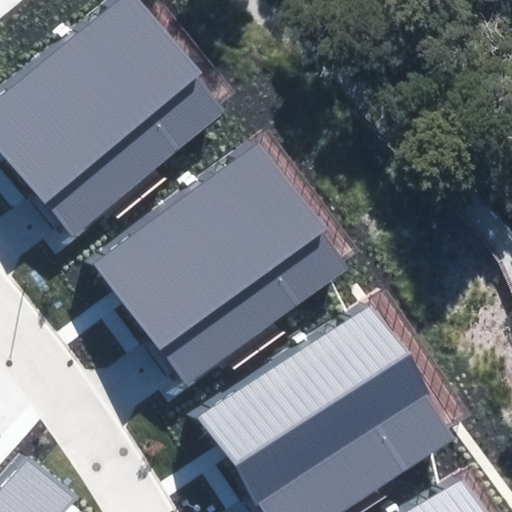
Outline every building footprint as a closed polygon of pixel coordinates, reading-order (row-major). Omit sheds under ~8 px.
[(144,0),(99,0),(0,84),(0,154),(68,233),(228,98),(144,0)] [(252,131),(85,258),(181,383),(348,256),(252,131)] [(360,290),(188,409),(259,511),(314,511),(450,419),(360,290)] [(0,511),(63,511),(75,500),(30,460),(0,492),(0,511)] [(484,511),(458,468),(384,511),(484,511)]
